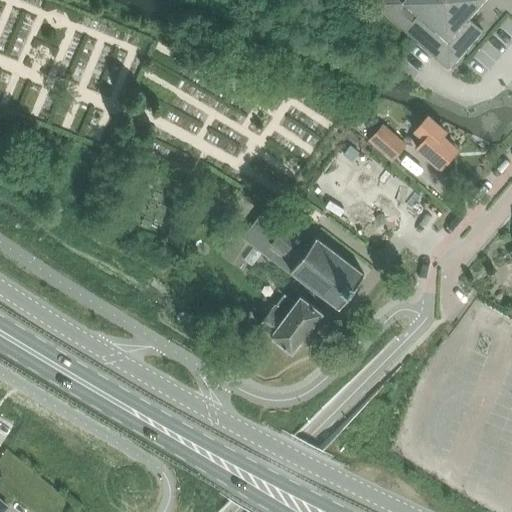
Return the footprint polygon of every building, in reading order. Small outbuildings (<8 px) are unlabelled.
[(482,0),(378,0),(375,4),(449,69),(482,31),(467,18),(482,0)] [(424,139),(416,148),(440,169),(457,150),(441,136),(445,132),(427,116),(414,131),(424,139)] [(371,143),(391,161),(405,145),(383,125),(369,141),(371,143)] [(291,270),(339,307),(364,274),(299,225),(294,232),(284,225),(264,210),(243,238),(263,254),(289,273),(291,270)] [(292,352),(304,336),(322,313),(300,297),(296,303),(285,294),(276,305),(275,304),(258,326),(271,335),(271,336),(292,352)]
